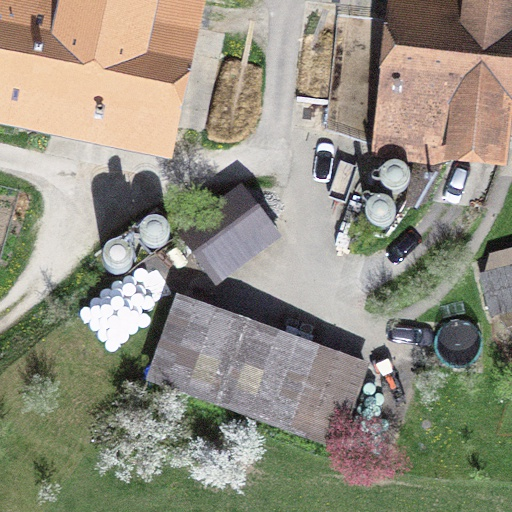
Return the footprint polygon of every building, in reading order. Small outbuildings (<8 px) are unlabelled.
[(71,0),(65,27),(0,13),(0,104),(33,112),(35,102),(172,132),(200,1),(193,0),(71,0)] [(497,114),(511,115),(511,18),(507,18),(509,2),(492,0),(399,0),(381,153),(415,158),(411,196),(428,200),(453,145),(494,149),(497,114)] [(401,185),(405,174),(401,164),(390,159),(379,164),(375,174),(380,185),(390,189),(401,185)] [(181,235),(199,260),(254,218),(236,193),(181,235)] [(511,316),(511,279),(485,286),(493,320),(511,316)] [(357,363),(176,299),(148,378),(330,442),(357,363)]
